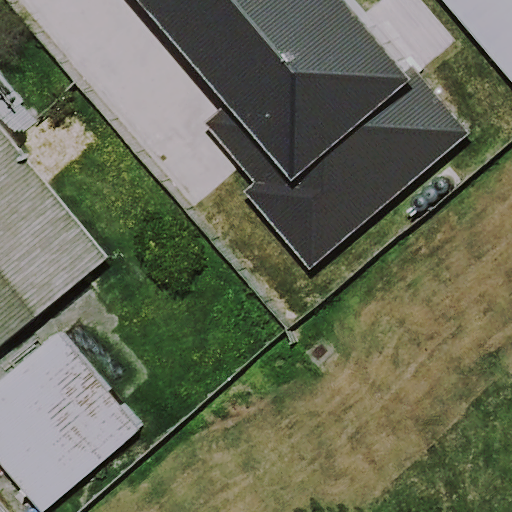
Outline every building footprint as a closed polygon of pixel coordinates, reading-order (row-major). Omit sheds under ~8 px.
[(141,0),(201,69),(281,0),(141,0)] [(511,0),(441,0),(511,84),(511,0)] [(373,202),(291,116),(208,195),(290,281),(373,202)] [(0,347),(102,264),(0,138),(0,347)] [(42,511),(135,436),(55,340),(0,385),(0,469),(35,511),(42,511)]
